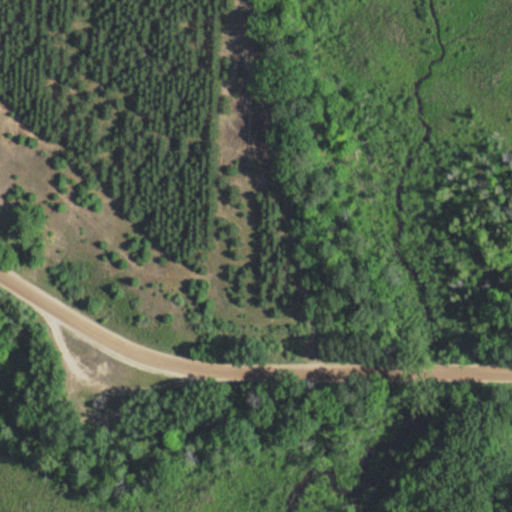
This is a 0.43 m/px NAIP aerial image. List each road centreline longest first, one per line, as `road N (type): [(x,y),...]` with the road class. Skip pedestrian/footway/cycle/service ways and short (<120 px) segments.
road 1 (residential): [(0,272),(157,362),(181,367),(236,377),(310,368),(511,374)]
road 2 (residential): [(224,0),(310,368)]
